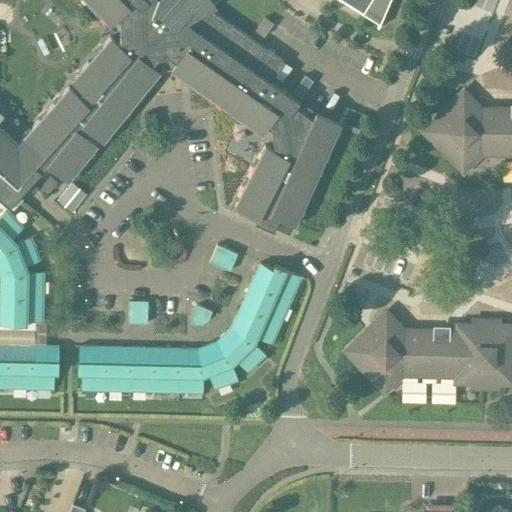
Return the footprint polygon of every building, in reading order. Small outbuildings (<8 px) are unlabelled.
[(0,0),(0,195),(12,206),(26,189),(41,172),(48,163),(68,180),(97,144),(85,135),(90,129),(103,140),(159,71),(152,65),(158,59),(169,57),(177,62),(171,69),(262,133),(267,126),(271,128),(275,145),(273,149),(265,145),(234,205),(257,216),(254,221),(275,230),(281,217),(296,223),(341,123),(316,111),(314,117),(297,105),(300,100),(272,80),(285,61),(210,8),(208,5),(211,4),(211,2),(210,3),(208,0),(0,0)] [(342,0),(362,13),(380,24),(390,0),(342,0)] [(464,90),(428,126),(423,131),(463,171),(481,153),(511,153),(511,107),(482,107),(464,90)] [(6,209),(0,215),(0,252),(16,242),(12,238),(23,227),(6,209)] [(16,242),(0,252),(0,275),(0,276),(27,272),(25,266),(40,260),(31,237),(16,242)] [(230,270),(237,253),(217,244),(210,262),(230,270)] [(291,298),(300,276),(301,276),(275,264),(273,268),(260,262),(250,285),(264,291),(266,287),(291,298)] [(0,298),(0,299),(27,300),(27,296),(43,296),(43,272),(27,272),(0,276),(0,298)] [(281,321),(291,298),(266,287),(264,291),(250,285),(240,307),(254,313),(256,309),(281,321)] [(0,299),(0,323),(26,325),(27,321),(42,321),(43,296),(27,296),(27,300),(0,299)] [(148,301),(129,300),(128,323),(147,323),(148,301)] [(212,311),(198,304),(192,308),(191,324),(201,324),(208,320),(212,311)] [(240,307),(232,326),(255,342),(257,337),(272,343),(281,321),(256,309),(254,313),(240,307)] [(511,325),(501,326),(501,320),(471,319),(471,325),(457,325),(457,330),(403,329),(386,311),(345,350),(384,391),(402,374),(456,376),(456,381),(470,382),(469,388),(499,388),(499,383),(511,382),(511,325)] [(255,342),(232,326),(217,340),(232,364),(237,360),(248,371),(266,354),(255,342)] [(232,364),(217,340),(198,348),(204,375),(209,373),(215,387),(238,378),(232,364)] [(10,344),(0,343),(0,386),(5,387),(5,371),(10,371),(10,344)] [(5,387),(29,387),(30,372),(34,372),(35,345),(10,344),(10,371),(5,371),(5,387)] [(34,372),(30,372),(29,387),(54,388),(54,372),(58,372),(59,345),(35,345),(34,372)] [(103,346),(79,346),(78,373),(82,373),(82,388),(106,389),(106,373),(102,373),(103,346)] [(106,389),(130,389),(131,374),(126,374),(127,347),(103,346),(102,373),(106,373),(106,389)] [(130,389),(155,390),(155,374),(151,374),(151,347),(127,347),(126,374),(131,374),(130,389)] [(155,390),(179,390),(179,375),(175,375),(176,347),(151,347),(151,374),(155,374),(155,390)] [(179,390),(203,391),(204,375),(198,348),(176,347),(175,375),(179,375),(179,390)]
